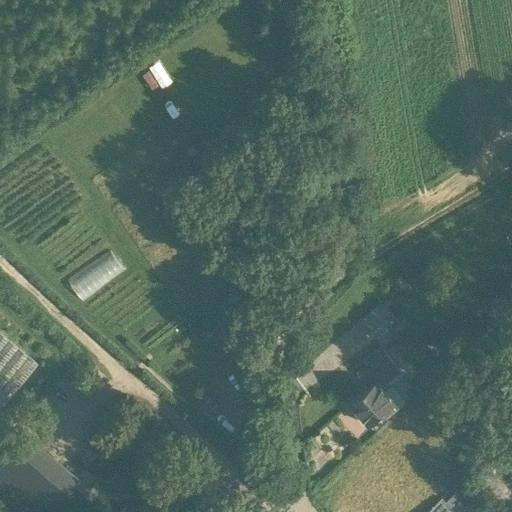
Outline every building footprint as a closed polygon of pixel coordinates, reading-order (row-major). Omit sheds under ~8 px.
[(117,252),(71,276),(82,297),(128,272),(117,252)] [(378,340),(400,323),(382,301),(360,319),(378,340)] [(481,314),(466,326),(474,337),(490,325),(481,314)] [(0,409),(38,365),(0,332),(0,409)] [(368,425),(392,404),(383,394),(404,376),(396,367),(383,352),(358,374),(369,387),(350,405),(368,425)] [(119,454),(146,422),(134,412),(108,444),(119,454)] [(51,511),(79,480),(29,437),(0,472),(0,498),(16,511),(51,511)] [(511,456),(495,439),(481,452),(501,473),(511,462),(511,456)] [(116,465),(105,456),(94,468),(106,478),(116,465)] [(511,499),(511,486),(488,462),(473,477),(504,508),(511,499)] [(454,511),(484,511),(460,488),(446,502),(454,511)] [(454,511),(442,499),(428,511),(454,511)]
